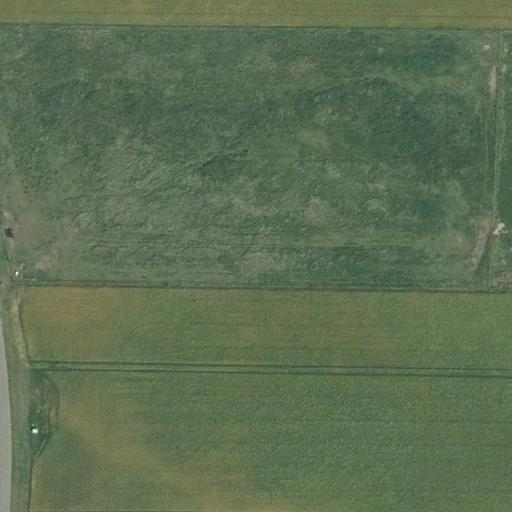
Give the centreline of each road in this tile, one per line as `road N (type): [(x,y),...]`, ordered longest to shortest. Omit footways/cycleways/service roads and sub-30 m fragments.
road 1 (track): [(511,274),(0,272)]
road 2 (unclassified): [(2,511),(0,375)]
